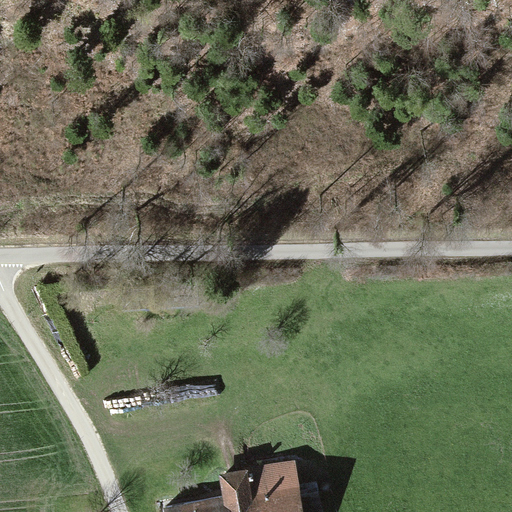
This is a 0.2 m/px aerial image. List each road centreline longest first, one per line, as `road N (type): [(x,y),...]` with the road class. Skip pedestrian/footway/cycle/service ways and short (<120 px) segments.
road 1 (unclassified): [(0,242),(511,239)]
road 2 (track): [(116,511),(0,284)]
